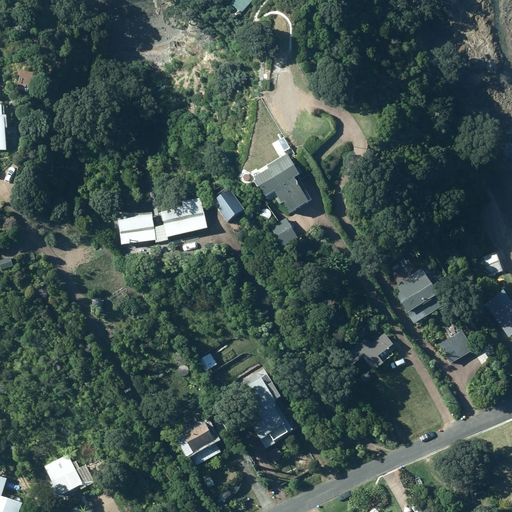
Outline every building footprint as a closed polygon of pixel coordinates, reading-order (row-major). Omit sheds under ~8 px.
[(241,13),(253,0),(234,0),(231,4),(241,13)] [(255,176),(266,197),(276,191),(280,197),(277,198),(281,204),(283,203),(289,213),(295,211),(297,216),(316,205),(310,194),(307,196),(304,191),(307,189),(304,184),(302,185),(297,177),(301,175),(288,153),(267,165),(269,168),(255,176)] [(246,210),(231,190),(215,202),(229,222),(246,210)] [(186,208),(163,213),(166,226),(156,227),(155,216),(120,221),(123,244),(157,241),(157,243),(170,240),(169,237),(209,228),(202,199),(185,203),(186,208)] [(271,228),(284,247),(299,237),(286,218),(271,228)] [(504,271),(497,252),(479,258),(486,277),(504,271)] [(398,296),(416,324),(447,305),(440,294),(441,294),(425,267),(401,282),(398,296)] [(486,304),(510,338),(511,336),(511,299),(506,290),(486,304)] [(475,350),(457,320),(446,327),(452,338),(440,345),(452,364),(475,350)] [(395,344),(386,333),(371,344),(367,338),(344,356),(353,367),(365,357),(376,371),(386,364),(384,362),(394,354),(390,348),(395,344)] [(218,349),(203,358),(210,370),(225,362),(218,349)] [(269,448),(298,430),(282,403),(283,402),(264,370),(233,389),(269,448)] [(196,468),(223,453),(217,444),(223,441),(221,438),(230,433),(221,417),(212,422),(209,417),(175,436),(189,460),(191,459),(196,468)] [(46,467),(61,496),(81,486),(82,490),(97,483),(87,464),(80,467),(77,461),(73,463),(69,455),(46,467)] [(0,511),(21,511),(24,503),(20,500),(9,496),(8,498),(2,496),(8,478),(0,475),(0,511)] [(485,486),(472,492),(481,511),(494,504),(485,486)]
